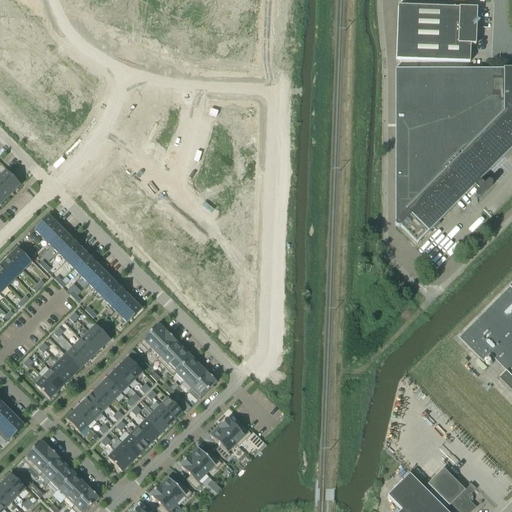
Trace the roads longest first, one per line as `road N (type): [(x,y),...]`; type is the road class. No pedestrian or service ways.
road 1 (residential): [(51,187),(235,376),(119,498)]
road 2 (residential): [(0,377),(119,498)]
road 3 (residential): [(121,74),(270,90)]
road 4 (residential): [(121,74),(111,123),(51,187)]
